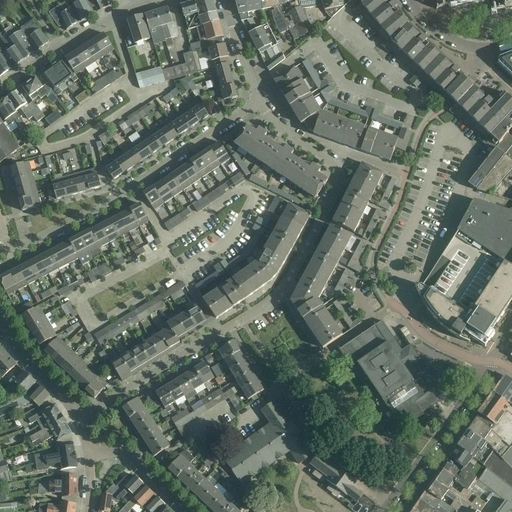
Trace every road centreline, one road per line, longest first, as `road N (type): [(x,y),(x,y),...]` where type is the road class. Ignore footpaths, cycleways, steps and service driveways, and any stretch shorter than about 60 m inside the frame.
road 1 (residential): [(78,422),(264,305),(293,272),(341,170),(278,127),(260,102)]
road 2 (residential): [(0,255),(116,197),(260,102)]
road 3 (residential): [(395,494),(327,436),(294,385),(301,367),(393,304)]
road 4 (residential): [(395,494),(489,361)]
road 5 (unclassified): [(78,422),(0,319)]
road 6 (unclassified): [(184,511),(122,453),(88,454)]
